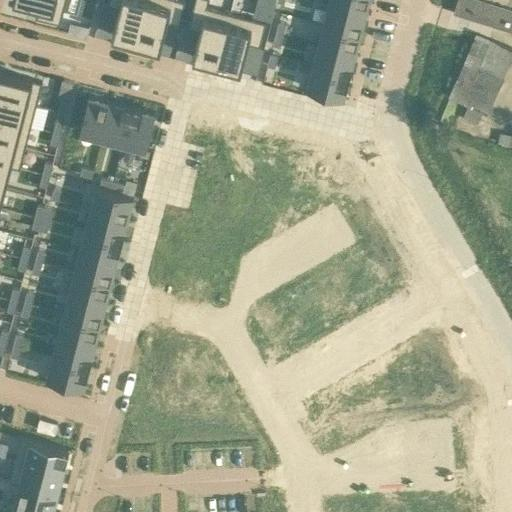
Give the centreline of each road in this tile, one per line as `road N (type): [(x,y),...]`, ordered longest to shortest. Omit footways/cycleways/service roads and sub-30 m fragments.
road 1 (residential): [(281,391),(472,280)]
road 2 (residential): [(132,293),(184,83)]
road 3 (residential): [(387,134),(184,83)]
road 4 (residential): [(184,83),(0,37)]
road 5 (residential): [(281,391),(239,331),(132,293)]
road 6 (residential): [(387,134),(472,280)]
road 7 (residential): [(420,0),(387,134)]
road 8 (residential): [(101,417),(132,293)]
road 9 (residential): [(302,511),(299,451),(281,391)]
